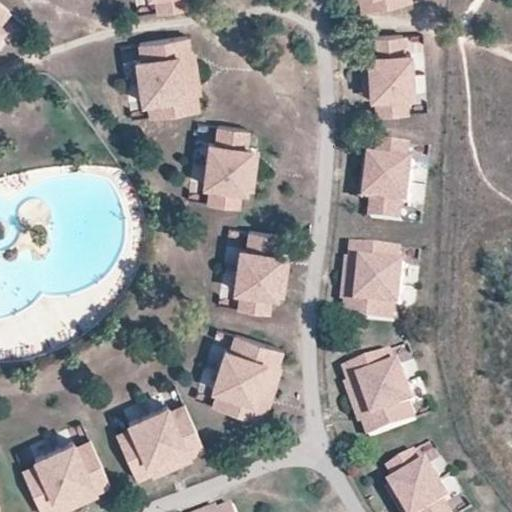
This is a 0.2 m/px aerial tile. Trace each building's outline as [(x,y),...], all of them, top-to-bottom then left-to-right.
[(168,10),(166,0),(156,0),(158,11),(168,10)] [(188,7),(187,0),(166,0),(168,10),(188,7)] [(360,0),(363,11),(397,3),(396,0),(360,0)] [(0,2),(0,21),(9,10),(0,2)] [(190,52),(187,34),(152,39),(154,55),(141,57),(136,58),(138,79),(196,71),(195,60),(185,61),(184,52),(190,52)] [(392,35),(393,53),(403,52),(402,34),(392,35)] [(372,36),(373,54),(373,64),(362,65),(363,76),(411,73),(410,52),(403,52),(393,53),(392,35),(372,36)] [(141,57),(154,55),(152,39),(139,41),(141,57)] [(185,61),(195,60),(193,51),(190,52),(184,52),(185,61)] [(373,54),(361,55),(362,65),(373,64),(373,54)] [(163,113),(198,108),(195,91),(189,92),(188,83),(198,82),(196,71),(138,79),(141,100),(147,99),(160,97),(163,113)] [(375,86),(375,96),(376,114),(397,113),(395,95),(406,95),(412,94),(411,73),(363,76),(363,87),(375,86)] [(199,91),(198,82),(188,83),(189,92),(195,91),(199,91)] [(363,87),(364,97),(375,96),(375,86),(363,87)] [(406,95),(395,95),(397,113),(406,113),(406,95)] [(163,113),(160,97),(147,99),(149,115),(163,113)] [(216,143),(226,144),(228,126),(218,125),(216,143)] [(245,156),(246,146),(248,128),(228,126),(226,144),(216,143),(209,142),(207,163),(255,168),(256,157),(245,156)] [(380,141),(378,158),(377,168),(366,167),(365,178),(413,183),(415,162),(408,162),(398,161),(400,143),(380,141)] [(400,143),(398,161),(408,162),(410,144),(400,143)] [(256,157),(258,147),(246,146),(245,156),(256,157)] [(378,158),(367,157),(366,167),(377,168),(378,158)] [(240,206),(242,188),(243,178),(254,179),(255,168),(207,163),(205,184),(212,185),(222,186),(220,204),(240,206)] [(242,188),(253,189),(254,179),(243,178),(242,188)] [(375,191),(374,200),(372,219),(392,221),(394,203),(404,204),(411,204),(413,183),(365,178),(363,189),(375,191)] [(220,204),(222,186),(212,185),(210,203),(220,204)] [(363,189),(362,199),(374,200),(375,191),(363,189)] [(404,204),(394,203),(392,221),(402,222),(404,204)] [(247,248),(257,249),(259,231),(250,230),(247,248)] [(276,262),(277,252),(279,234),(259,231),(257,249),(247,248),(240,247),(238,268),(286,274),(287,263),(276,262)] [(389,247),(354,243),(352,261),(358,261),(357,270),(347,269),(346,280),(404,286),(407,265),(401,264),(388,263),(389,247)] [(389,247),(388,263),(401,264),(403,248),(389,247)] [(287,263),(289,253),(277,252),(276,262),(287,263)] [(348,260),(347,269),(357,270),(358,261),(352,261),(348,260)] [(269,312),(272,294),(273,284),(284,285),(286,274),(238,268),(235,289),(242,290),(252,291),(249,309),(269,312)] [(348,300),(346,318),(382,321),(383,305),(397,307),(402,307),(404,286),(346,280),(345,291),(355,292),(354,301),(348,300)] [(272,294),(283,295),(284,285),(273,284),(272,294)] [(249,309),(252,291),(242,290),(239,308),(249,309)] [(355,292),(345,291),(344,300),(348,300),(354,301),(355,292)] [(397,307),(383,305),(382,321),(395,323),(397,307)] [(230,348),(243,352),(248,337),(235,333),(230,348)] [(277,364),(282,348),(248,337),(243,352),(230,348),(225,346),(218,367),(274,384),(278,374),(268,371),(271,362),(277,364)] [(379,355),(384,370),(397,366),(391,350),(379,355)] [(379,355),(345,367),(351,383),(357,381),(360,390),(351,393),(355,403),(410,384),(402,364),(397,366),(384,370),(379,355)] [(268,371),(278,374),(280,365),(277,364),(271,362),(268,371)] [(225,408),(259,419),(264,402),(259,400),(261,392),(271,395),(274,384),(218,367),(212,387),(217,388),(230,393),(225,408)] [(348,385),(351,393),(360,390),(357,381),(351,383),(348,385)] [(365,421),(371,437),(404,425),(399,410),(411,405),(417,404),(410,384),(355,403),(358,414),(368,411),(371,419),(365,421)] [(225,408),(230,393),(217,388),(213,404),(225,408)] [(268,403),(271,395),(261,392),(259,400),(264,402),(268,403)] [(170,409),(175,422),(190,415),(184,403),(170,409)] [(188,455),(204,448),(190,415),(175,422),(170,409),(167,404),(148,413),(171,466),(181,462),(177,453),(186,449),(188,455)] [(411,405),(399,410),(404,425),(417,421),(411,405)] [(368,411),(358,414),(361,422),(365,421),(371,419),(368,411)] [(121,445),(135,478),(151,471),(149,465),(157,462),(161,471),(171,466),(148,413),(128,421),(131,426),(136,438),(121,445)] [(121,445),(136,438),(131,426),(116,433),(121,445)] [(76,445),(81,457),(96,451),(90,439),(76,445)] [(95,490),(111,483),(96,451),(81,457),(76,445),(73,440),(54,449),(78,502),(88,497),(84,488),(92,485),(95,490)] [(28,482),(41,511),(46,511),(58,507),(56,501),(64,498),(68,507),(78,502),(54,449),(35,458),(37,463),(43,475),(28,482)] [(177,453),(181,462),(189,458),(188,455),(186,449),(177,453)] [(406,456),(415,472),(424,467),(415,451),(406,456)] [(389,467),(398,482),(403,491),(393,497),(399,506),(441,481),(430,463),(424,467),(415,472),(406,456),(389,467)] [(153,474),(161,471),(157,462),(149,465),(151,471),(153,474)] [(28,482),(43,475),(37,463),(22,469),(28,482)] [(411,511),(415,510),(415,511),(439,511),(437,508),(446,503),(452,499),(441,481),(399,506),(402,511),(411,511)] [(398,482),(388,488),(393,497),(403,491),(398,482)] [(84,488),(88,497),(96,494),(95,490),(92,485),(84,488)] [(60,510),(68,507),(64,498),(56,501),(58,507),(60,510)] [(451,511),(446,503),(437,508),(439,511),(451,511)]
